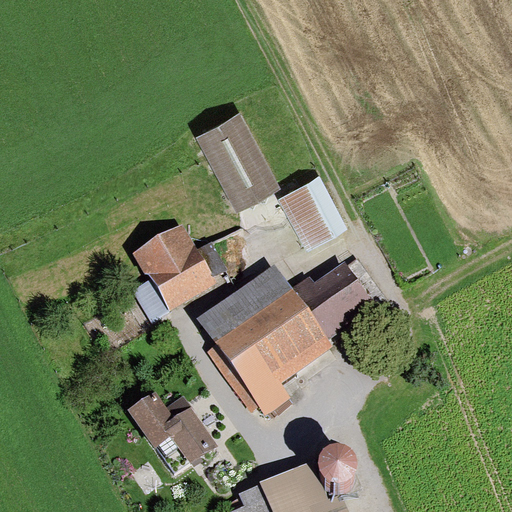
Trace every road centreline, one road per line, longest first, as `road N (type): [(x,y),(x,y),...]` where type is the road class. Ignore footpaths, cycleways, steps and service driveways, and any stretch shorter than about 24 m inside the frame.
road 1 (track): [(321,147),(406,316),(273,451),(294,511)]
road 2 (track): [(321,147),(246,0)]
road 3 (track): [(511,241),(443,281),(406,316)]
